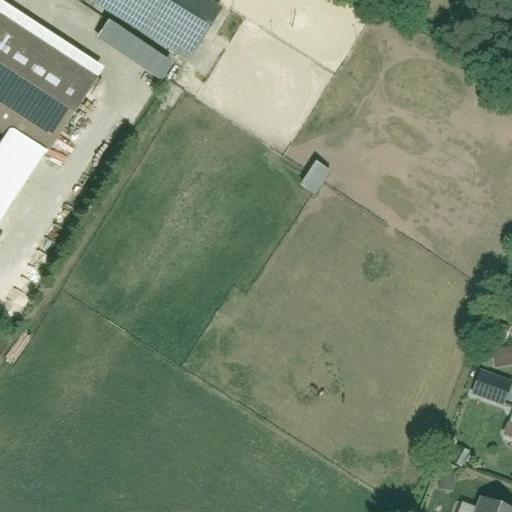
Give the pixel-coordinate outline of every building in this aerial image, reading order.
[(108,66),(4,0),(0,0),(0,124),(11,132),(49,156),(108,66)] [(227,7),(215,0),(98,0),(97,3),(195,61),(227,7)] [(93,39),(159,83),(170,67),(104,22),(93,39)] [(49,156),(11,132),(0,148),(0,218),(6,223),(49,156)] [(315,196),(330,171),(314,162),(299,186),(315,196)] [(511,381),(479,370),(471,395),(505,407),(511,385),(511,381)] [(511,511),(511,508),(487,500),(483,511),(511,511)]
